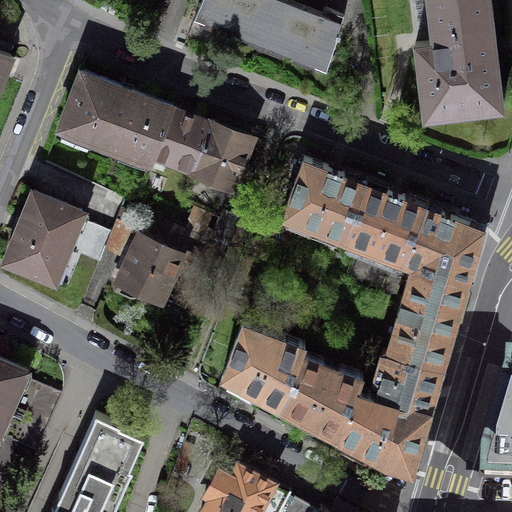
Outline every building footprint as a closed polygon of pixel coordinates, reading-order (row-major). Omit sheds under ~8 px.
[(201,0),(195,16),(260,41),(275,0),(201,0)] [(276,0),(275,0),(260,41),(326,66),(336,35),(339,36),(341,31),(337,30),(340,24),(308,12),(276,0)] [(428,0),(432,28),(491,20),(491,19),(486,20),(484,3),(490,2),(489,0),(428,0)] [(491,21),(491,20),(432,28),(432,29),(437,29),(438,38),(438,39),(415,41),(423,106),(441,104),(442,113),(502,106),(498,73),(493,73),(491,59),(496,58),(495,47),(494,37),(488,38),(486,22),(491,21)] [(0,78),(11,53),(0,48),(0,78)] [(61,122),(152,157),(172,103),(132,88),(132,89),(127,87),(122,85),(122,84),(81,68),(61,122)] [(173,103),(172,103),(152,157),(149,163),(164,168),(168,157),(193,166),(193,168),(194,168),(212,119),(211,119),(211,121),(191,113),(172,106),(173,103)] [(212,119),(194,168),(244,188),(263,139),(238,129),(212,119)] [(343,236),(365,178),(335,166),(304,154),(282,213),(343,236)] [(395,189),(365,178),(343,236),(403,260),(426,201),(395,189)] [(19,224),(5,258),(54,278),(69,242),(71,244),(70,247),(99,259),(105,245),(111,229),(79,216),(82,208),(34,189),(19,224)] [(426,201),(403,260),(412,262),(412,261),(468,277),(483,223),(454,212),(426,201)] [(191,203),(184,222),(229,243),(240,214),(231,211),(223,208),(221,214),(191,203)] [(114,249),(122,253),(129,239),(135,225),(116,217),(111,229),(105,245),(114,249)] [(125,254),(129,256),(114,288),(128,294),(130,295),(132,295),(134,295),(136,294),(138,293),(139,292),(140,291),(141,288),(160,296),(161,295),(182,250),(180,250),(140,231),(135,242),(129,239),(122,253),(125,254)] [(182,250),(161,295),(173,301),(185,306),(207,258),(182,246),(180,250),(182,250)] [(387,347),(443,363),(455,320),(468,277),(412,261),(412,262),(387,347)] [(251,389),(280,405),(301,348),(302,348),(305,340),(244,317),(223,374),(251,389)] [(375,390),(430,406),(436,385),(443,363),(387,347),(386,346),(381,349),(373,377),(379,379),(375,389),(375,390)] [(363,371),(302,348),(301,348),(280,405),(309,420),(337,435),(357,383),(358,384),(363,371)] [(0,423),(21,374),(25,366),(28,367),(0,354),(0,423)] [(511,361),(510,361),(509,385),(505,384),(504,401),(500,401),(499,417),(495,416),(494,433),(491,432),(490,449),(486,449),(484,477),(511,477),(511,361)] [(28,377),(21,374),(0,423),(0,432),(36,448),(60,391),(28,377)] [(375,389),(358,384),(357,383),(337,435),(387,462),(412,469),(421,438),(430,406),(375,390),(375,389)] [(110,511),(130,467),(131,468),(132,466),(128,465),(142,435),(143,435),(143,433),(119,422),(119,421),(96,410),(95,412),(96,412),(60,492),(59,491),(52,507),(56,509),(54,511),(110,511)] [(211,492),(200,511),(276,511),(290,487),(276,479),(279,475),(260,465),(241,455),(237,463),(227,458),(223,466),(221,465),(207,490),(211,492)] [(316,511),(321,503),(290,487),(276,511),(316,511)] [(337,511),(321,503),(316,511),(337,511)]
